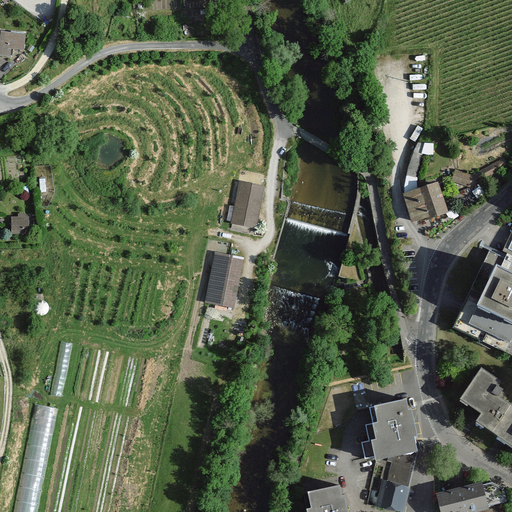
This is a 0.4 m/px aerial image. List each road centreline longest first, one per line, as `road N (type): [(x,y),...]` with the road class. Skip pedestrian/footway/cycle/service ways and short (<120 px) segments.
road 1 (unclassified): [(250,50),(285,124),(371,181),(401,319),(424,341)]
road 2 (residential): [(250,50),(101,55),(15,104),(0,101)]
road 3 (track): [(396,166),(366,132),(330,0)]
road 4 (tertiary): [(424,341),(445,254),(511,191)]
road 5 (track): [(285,124),(268,235),(246,297)]
